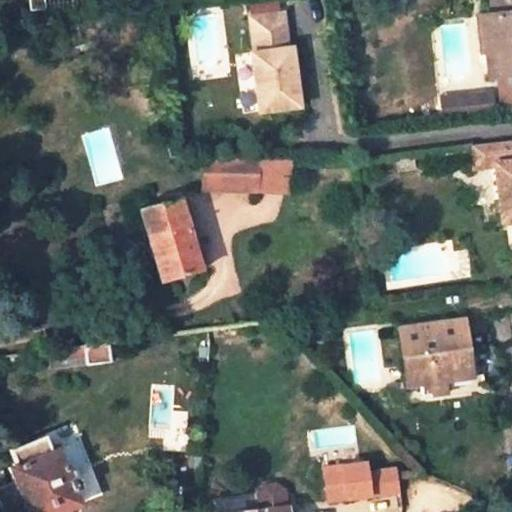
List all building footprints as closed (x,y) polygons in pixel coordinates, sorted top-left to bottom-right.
[(511,0),(490,0),(493,13),(480,15),(484,53),(490,52),(493,75),(498,74),(511,72),(511,0)] [(298,103),(289,45),(284,45),(279,10),(246,15),(251,50),(247,51),(257,109),(298,103)] [(500,88),(511,86),(511,72),(498,74),(500,88)] [(502,111),(511,109),(511,86),(500,88),(502,111)] [(492,112),(489,90),(479,92),(482,114),(492,112)] [(479,92),(439,96),(442,118),(482,114),(479,92)] [(511,141),(472,146),(475,168),(496,166),(502,221),(511,220),(511,141)] [(225,150),(209,149),(207,179),(223,180),(225,150)] [(259,153),(225,150),(223,180),(257,183),(259,153)] [(200,269),(178,198),(140,210),(161,281),(200,269)] [(361,227),(363,244),(379,242),(377,225),(361,227)] [(469,375),(461,320),(396,329),(404,383),(419,381),(433,393),(442,391),(441,379),(469,375)] [(50,371),(111,363),(108,341),(47,349),(50,371)] [(77,440),(50,451),(43,436),(7,451),(13,466),(9,467),(16,483),(0,488),(0,506),(2,511),(59,511),(79,505),(73,489),(77,488),(71,471),(86,465),(77,440)] [(317,488),(320,502),(398,491),(396,480),(395,471),(360,475),(358,464),(330,467),(331,478),(326,479),(327,486),(317,488)] [(261,511),(259,511),(286,511),(286,508),(284,491),(276,485),(266,486),(259,495),(261,511)]
